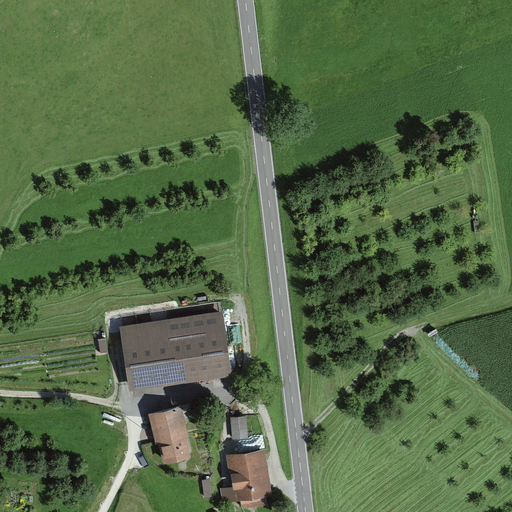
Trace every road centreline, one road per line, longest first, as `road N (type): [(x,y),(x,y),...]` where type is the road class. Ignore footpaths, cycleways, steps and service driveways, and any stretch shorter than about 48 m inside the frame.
road 1 (secondary): [(306,511),(246,0)]
road 2 (track): [(427,324),(392,343),(326,413),(296,431)]
road 3 (track): [(163,310),(115,317),(136,410)]
road 4 (track): [(0,393),(136,410)]
